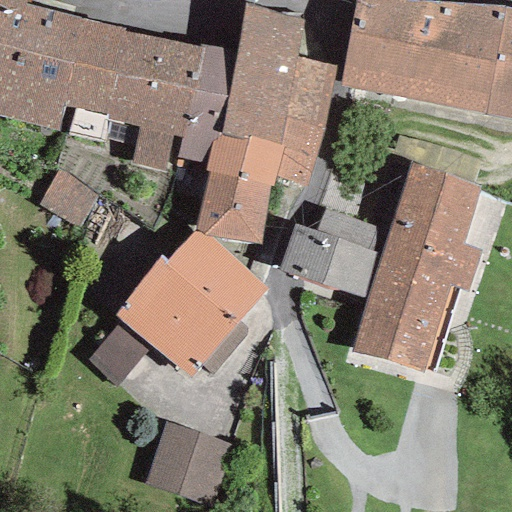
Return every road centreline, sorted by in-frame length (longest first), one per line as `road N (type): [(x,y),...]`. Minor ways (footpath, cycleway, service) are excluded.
road 1 (residential): [(347,9),(336,129),(278,255),(280,331)]
road 2 (residential): [(95,0),(196,10),(347,9)]
road 3 (track): [(280,331),(286,511)]
road 4 (residential): [(347,9),(511,17)]
